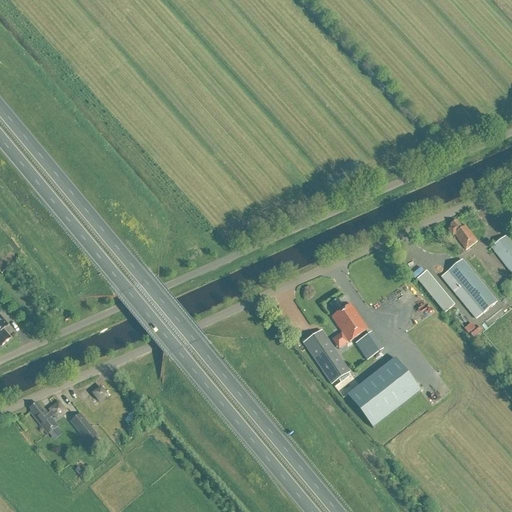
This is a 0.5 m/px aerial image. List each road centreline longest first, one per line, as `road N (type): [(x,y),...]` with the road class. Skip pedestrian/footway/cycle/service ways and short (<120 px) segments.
road 1 (unclassified): [(0,415),(511,188)]
road 2 (unclassified): [(0,362),(511,136)]
road 3 (trunk): [(336,511),(0,107)]
road 4 (trunk): [(0,140),(311,511)]
